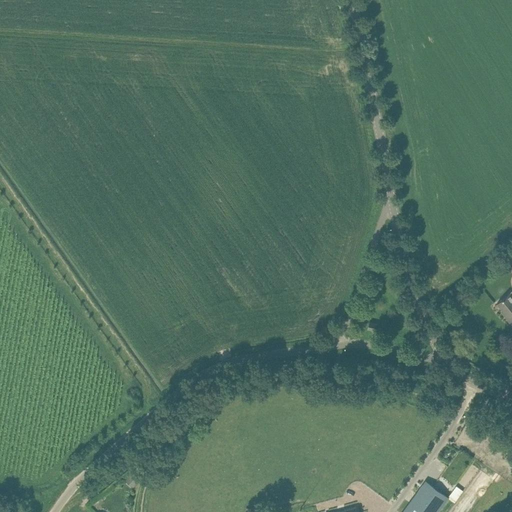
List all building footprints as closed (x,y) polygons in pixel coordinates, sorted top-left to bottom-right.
[(511,294),(510,292),(497,303),(506,314),(504,316),(510,322),(511,320),(511,294)] [(367,329),(378,331),(379,324),(369,321),(367,329)] [(128,482),(140,483),(140,472),(128,472),(128,482)] [(403,511),(436,511),(448,497),(426,481),(403,511)] [(449,498),(456,502),(463,489),(456,485),(449,498)]
